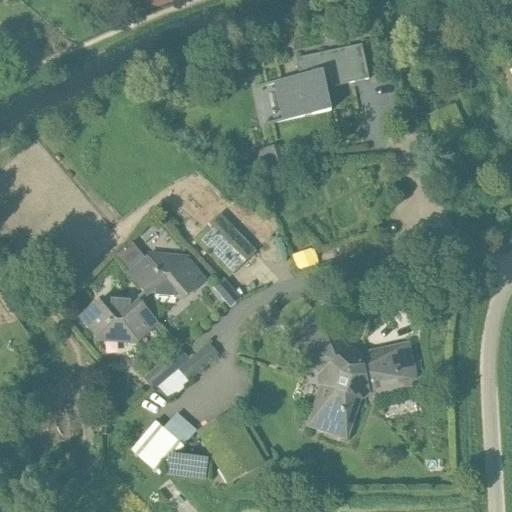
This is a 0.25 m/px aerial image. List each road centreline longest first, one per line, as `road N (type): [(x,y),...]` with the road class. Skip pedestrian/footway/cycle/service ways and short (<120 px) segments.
road 1 (unclassified): [(492,511),(488,343),(511,271)]
road 2 (unclassified): [(420,213),(359,263),(255,300),(216,336)]
